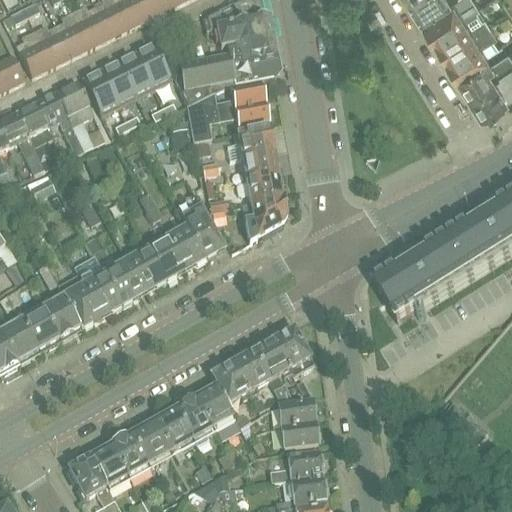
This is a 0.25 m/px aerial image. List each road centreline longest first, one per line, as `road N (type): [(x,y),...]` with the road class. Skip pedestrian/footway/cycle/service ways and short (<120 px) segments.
road 1 (tertiary): [(12,454),(282,303),(336,258)]
road 2 (tertiary): [(336,258),(282,265),(0,424)]
road 3 (tertiary): [(336,258),(291,0)]
road 4 (unclassified): [(373,511),(336,258)]
road 5 (residential): [(221,0),(0,109)]
road 6 (residential): [(492,168),(384,0)]
road 7 (tertiary): [(336,258),(492,168)]
